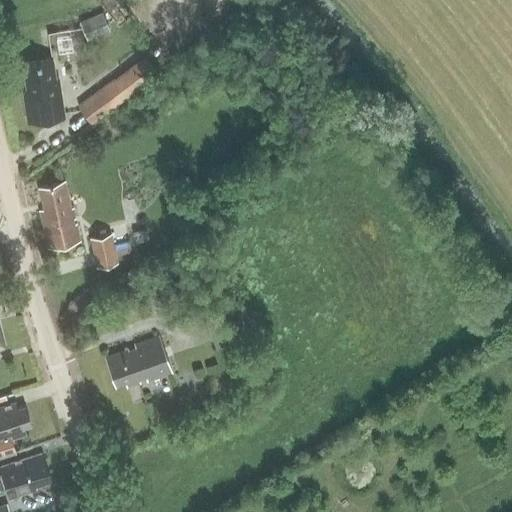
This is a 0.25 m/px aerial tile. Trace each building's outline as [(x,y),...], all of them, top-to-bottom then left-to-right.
[(158,74),(145,56),(78,106),(91,124),(120,102),(158,74)] [(28,123),(64,117),(57,79),(54,80),(51,60),(22,65),(27,91),(23,91),(28,123)] [(73,219),(75,218),(73,208),(70,209),(68,200),(64,182),(40,187),(45,209),(39,210),(47,248),(80,241),(77,224),(74,225),(73,219)] [(96,266),(118,262),(112,233),(90,238),(96,266)] [(216,349),(240,340),(230,310),(205,319),(216,349)] [(145,377),(146,380),(148,380),(148,381),(171,372),(158,336),(132,345),(132,347),(106,357),(116,385),(126,381),(128,387),(139,383),(138,380),(145,377)] [(0,457),(16,453),(11,439),(25,435),(22,427),(30,424),(24,407),(16,410),(14,404),(0,408),(0,457)] [(33,486),(49,480),(41,455),(1,468),(11,498),(35,490),(33,486)] [(0,511),(8,511),(5,503),(0,504),(0,511)]
